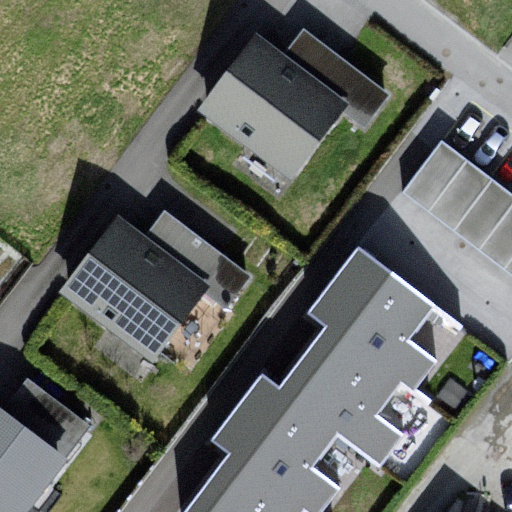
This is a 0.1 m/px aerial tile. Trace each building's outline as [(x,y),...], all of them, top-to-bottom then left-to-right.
[(255,40),(198,113),(287,191),(343,121),(365,142),(392,106),(301,35),(284,62),(255,40)] [(511,181),(439,134),(401,192),(511,262),(511,181)] [(118,226),(59,301),(149,370),(167,341),(191,363),(249,285),(168,221),(143,248),(118,226)] [(230,453),(186,511),(302,511),(305,509),(309,511),(321,511),(339,489),(312,469),(338,433),(380,465),(404,433),(381,416),(406,383),(416,390),(439,359),(413,340),(439,305),(360,247),(312,311),(329,323),(279,390),(262,377),(214,441),(230,453)] [(0,419),(0,511),(27,511),(82,436),(25,390),(2,422),(0,419)]
